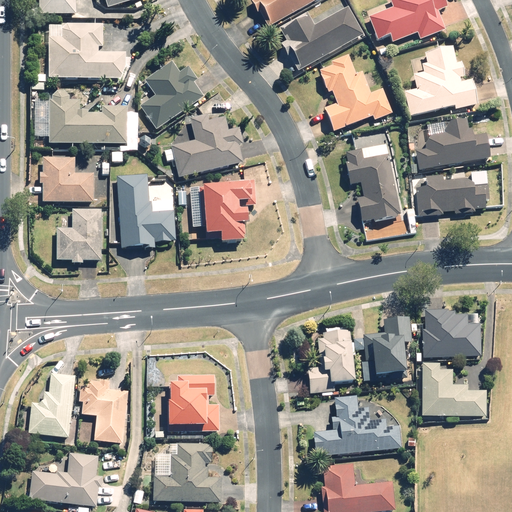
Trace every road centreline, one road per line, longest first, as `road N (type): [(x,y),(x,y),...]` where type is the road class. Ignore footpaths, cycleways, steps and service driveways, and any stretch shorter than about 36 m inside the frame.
road 1 (residential): [(323,286),(292,146),(194,0)]
road 2 (residential): [(249,301),(270,511)]
road 3 (tertiary): [(323,286),(511,262)]
road 4 (secondary): [(0,254),(50,302),(143,311)]
road 5 (secondary): [(143,311),(54,334),(0,371)]
road 6 (tertiary): [(0,325),(143,311)]
